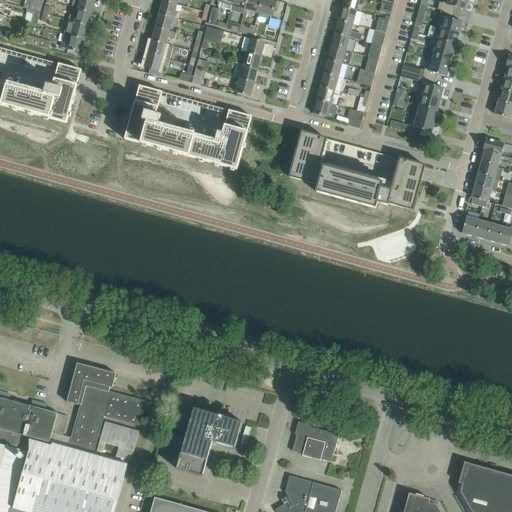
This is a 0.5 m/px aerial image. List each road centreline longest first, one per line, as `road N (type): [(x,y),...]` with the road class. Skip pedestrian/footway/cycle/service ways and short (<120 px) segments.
road 1 (unknown): [(254,502),(170,474),(163,456),(172,417),(194,396),(278,417)]
road 2 (unclassified): [(230,352),(0,288)]
road 3 (residential): [(463,169),(288,121)]
road 4 (residential): [(288,121),(118,75)]
road 5 (unclassified): [(251,511),(292,369)]
road 6 (residential): [(511,260),(445,238),(463,169)]
road 7 (residential): [(315,0),(288,121)]
road 8 (unclassified): [(511,429),(394,397)]
